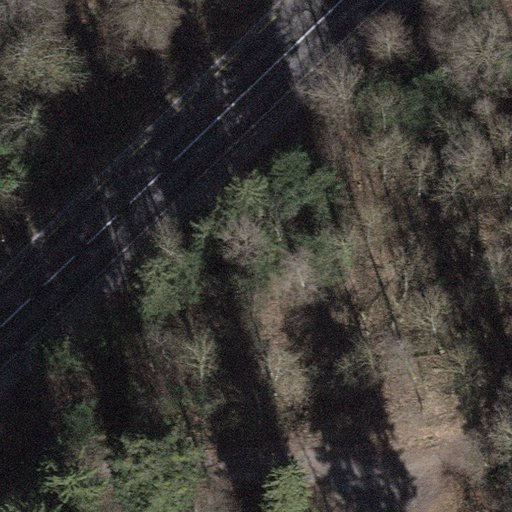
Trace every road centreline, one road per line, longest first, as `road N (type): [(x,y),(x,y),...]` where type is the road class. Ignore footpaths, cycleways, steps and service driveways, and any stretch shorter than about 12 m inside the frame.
road 1 (primary): [(0,331),(341,0)]
road 2 (track): [(24,511),(209,442),(317,438),(369,478)]
road 3 (track): [(511,414),(369,478)]
